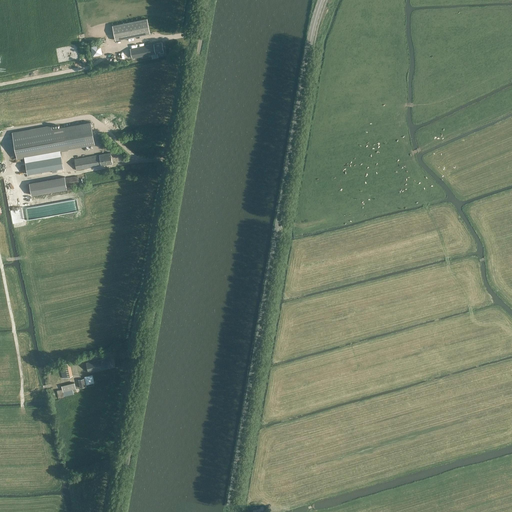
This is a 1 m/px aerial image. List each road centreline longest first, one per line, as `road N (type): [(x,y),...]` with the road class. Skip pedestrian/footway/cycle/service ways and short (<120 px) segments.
road 1 (tertiary): [(321,0),(229,511)]
road 2 (unclassified): [(118,511),(206,0)]
road 3 (track): [(511,329),(472,313),(424,201),(279,223)]
road 4 (track): [(511,428),(283,505),(229,509)]
road 5 (track): [(0,175),(27,181),(179,162)]
road 6 (track): [(1,262),(22,409)]
road 7 (track): [(0,85),(101,62),(105,46)]
